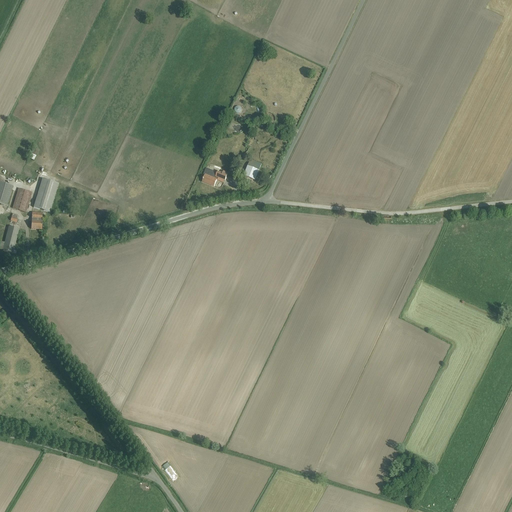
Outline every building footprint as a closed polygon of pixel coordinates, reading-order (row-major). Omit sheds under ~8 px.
[(250,160),(243,176),(255,181),(262,164),(250,160)] [(217,177),(224,180),(225,181),(228,173),(223,171),(223,173),(218,171),(217,173),(206,168),(204,174),(205,175),(202,182),(214,187),(217,180),(216,179),(217,177)] [(14,187),(0,182),(0,205),(7,208),(14,187)] [(33,193),(19,189),(13,210),(27,214),(33,193)] [(36,195),(34,212),(42,213),(44,196),(36,195)] [(43,213),(32,213),(31,230),(42,231),(43,213)] [(20,229),(10,227),(3,252),(13,254),(20,229)]
